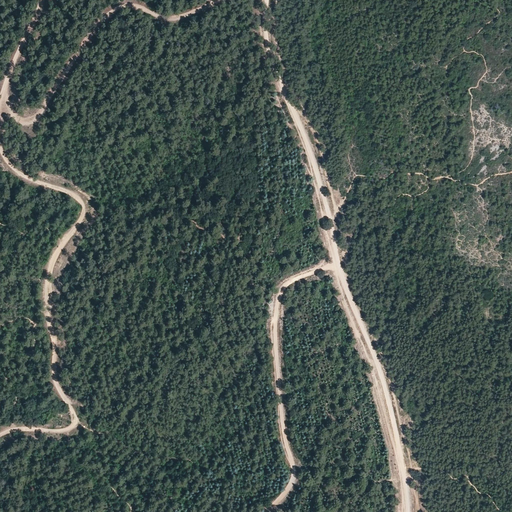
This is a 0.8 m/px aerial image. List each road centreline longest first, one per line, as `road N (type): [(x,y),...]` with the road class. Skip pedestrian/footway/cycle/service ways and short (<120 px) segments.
road 1 (track): [(408,511),(377,362),(337,264),(309,148),(263,42),(266,0)]
road 2 (track): [(0,147),(15,171),(64,188),(85,210),(48,272),(52,379),(75,421),(65,429),(0,434)]
road 3 (track): [(268,511),(293,477),(277,371),(279,296),(292,280),(337,264)]
road 4 (track): [(9,107),(21,121),(35,118),(110,12),(128,4),(176,18),(219,0)]
road 5 (track): [(42,0),(5,81),(9,107),(0,128)]
